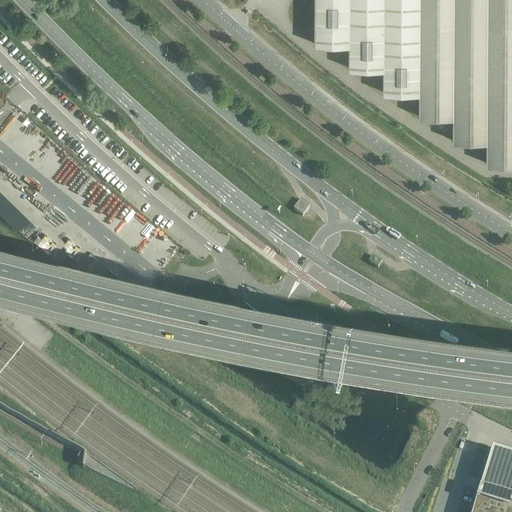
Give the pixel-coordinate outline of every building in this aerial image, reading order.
[(511,0),(314,0),(314,44),(349,44),(349,68),(383,68),(383,92),(419,92),(419,116),(453,116),(452,140),(486,140),(486,163),(511,163),(511,0)] [(303,216),(310,207),(301,200),(294,210),(303,216)] [(382,262),(373,256),(370,260),(368,262),(378,268),(381,264),(382,262)] [(0,405),(12,413),(35,426),(84,452),(82,466),(81,468),(83,468),(84,466),(86,451),(85,450),(36,424),(13,411),(0,402),(0,405)] [(511,511),(511,452),(498,448),(492,467),(489,477),(486,487),(483,486),(474,511),(511,511)] [(84,466),(135,491),(137,488),(84,451),(84,452),(78,464),(82,466),(81,468),(83,468),(84,466)]
